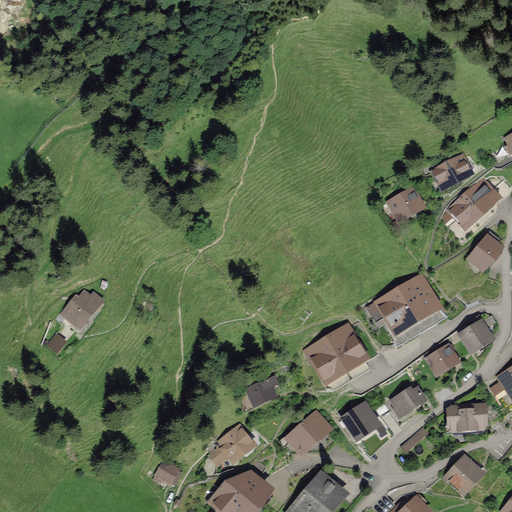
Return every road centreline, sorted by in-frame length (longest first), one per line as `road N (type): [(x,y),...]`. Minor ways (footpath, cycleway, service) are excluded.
road 1 (residential): [(432,475),(396,478),(381,467),(399,440),(484,372),(506,334),(507,312)]
road 2 (residential): [(507,312),(482,307),(359,384)]
